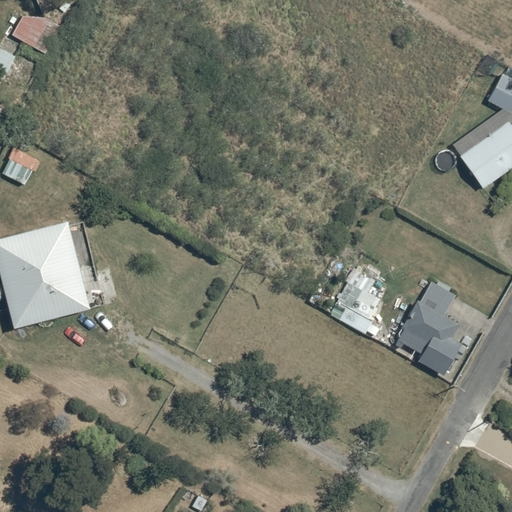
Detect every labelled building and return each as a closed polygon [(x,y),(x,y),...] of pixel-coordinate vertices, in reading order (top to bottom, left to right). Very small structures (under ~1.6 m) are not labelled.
[(25,10),(9,34),(42,56),(58,32),(25,10)] [(0,73),(1,74),(12,57),(0,49),(0,73)] [(511,80),(496,73),(483,101),(511,114),(511,80)] [(511,120),(505,111),(456,146),(487,191),(511,173),(511,120)] [(34,159),(0,143),(0,175),(23,185),(34,159)] [(71,222),(0,242),(0,263),(20,332),(97,309),(119,303),(108,265),(86,272),(71,222)] [(420,362),(448,377),(466,346),(458,341),(466,327),(447,316),(459,297),(435,283),(400,342),(424,356),(420,362)] [(380,323),(349,307),(341,323),(371,339),(380,323)]
